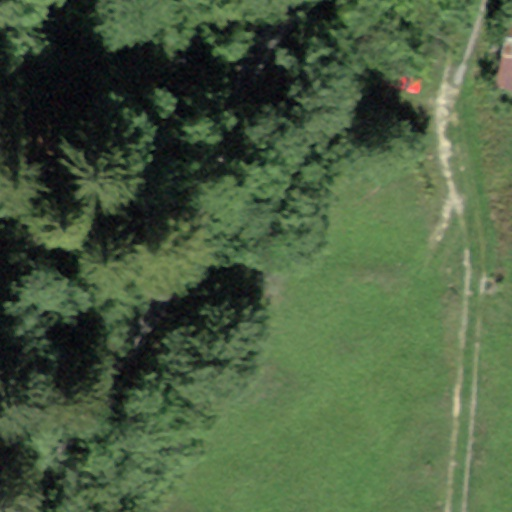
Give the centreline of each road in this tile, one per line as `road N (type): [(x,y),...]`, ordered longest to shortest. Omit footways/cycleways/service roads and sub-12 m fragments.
road 1 (track): [(319,0),(258,148),(86,339),(80,457),(53,511)]
road 2 (track): [(469,0),(446,83),(443,149),(464,264),(447,511)]
